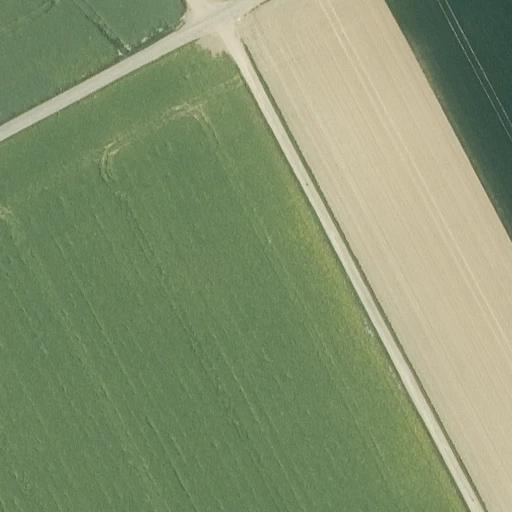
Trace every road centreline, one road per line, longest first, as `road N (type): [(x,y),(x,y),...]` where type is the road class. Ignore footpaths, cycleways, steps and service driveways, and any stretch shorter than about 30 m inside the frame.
road 1 (track): [(480,511),(215,19),(197,0)]
road 2 (track): [(252,0),(0,135)]
